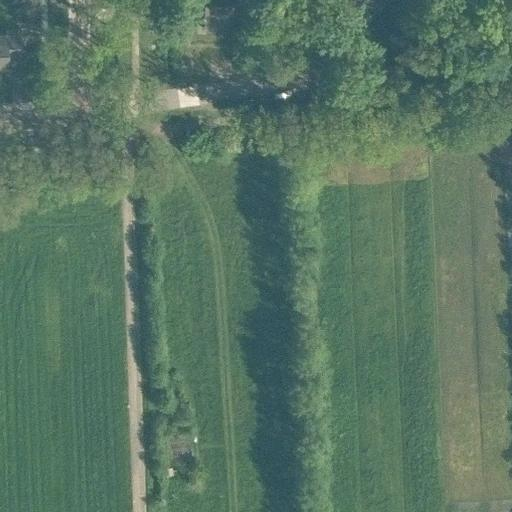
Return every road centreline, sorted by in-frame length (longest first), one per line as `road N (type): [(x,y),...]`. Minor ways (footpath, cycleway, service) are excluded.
road 1 (track): [(81,113),(131,133),(370,94),(511,86)]
road 2 (residential): [(81,113),(275,82),(377,0)]
